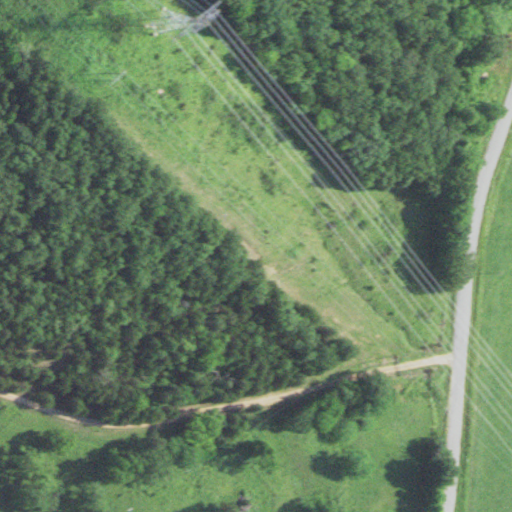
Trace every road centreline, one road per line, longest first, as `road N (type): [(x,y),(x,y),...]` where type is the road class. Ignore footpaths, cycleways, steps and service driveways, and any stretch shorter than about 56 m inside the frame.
road 1 (residential): [(463,350),(119,419),(0,390)]
road 2 (residential): [(447,511),(474,223),(511,99)]
